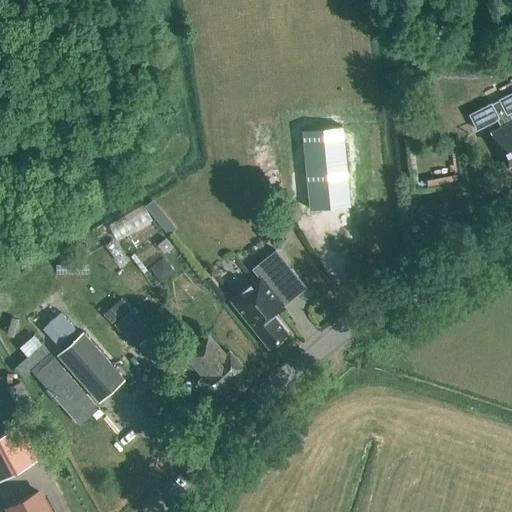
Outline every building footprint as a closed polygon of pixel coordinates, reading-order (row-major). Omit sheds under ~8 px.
[(511,91),(499,98),(506,114),(511,111),(511,91)] [(501,126),(489,132),(507,167),(511,164),(511,120),(510,122),(506,114),(499,98),(473,111),(481,127),(497,118),(501,126)] [(257,176),(278,172),(272,125),(246,128),(253,176),(257,176)] [(309,210),(349,206),(342,126),(302,130),(309,210)] [(278,172),(257,176),(262,207),(283,204),(278,172)] [(160,197),(151,202),(169,232),(178,227),(160,197)] [(167,238),(158,245),(165,254),(174,247),(167,238)] [(281,306),(304,287),(275,250),(251,269),(258,278),(230,301),(268,348),(286,333),(270,313),(280,305),(281,306)] [(154,266),(166,280),(178,270),(166,256),(154,266)] [(151,334),(150,333),(130,310),(129,310),(124,305),(107,320),(112,325),(113,324),(135,349),(136,347),(138,345),(151,334)] [(151,334),(138,345),(163,374),(178,361),(153,330),(150,333),(151,334)] [(97,401),(124,378),(83,331),(56,354),(97,401)] [(225,355),(208,335),(184,357),(195,369),(191,373),(213,398),(245,369),(228,351),(225,355)] [(98,409),(41,344),(13,369),(21,378),(30,371),(78,426),(98,409)] [(21,414),(33,408),(20,382),(7,389),(21,414)] [(15,424),(0,432),(0,475),(34,457),(15,424)] [(50,511),(39,491),(7,508),(8,511),(50,511)]
